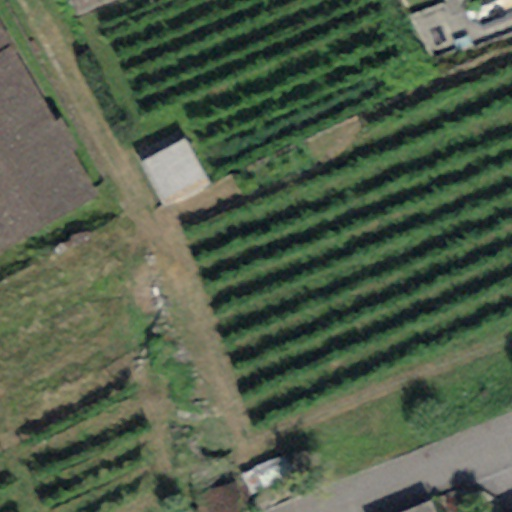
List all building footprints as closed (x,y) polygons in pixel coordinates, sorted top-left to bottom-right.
[(71,0),(76,10),(99,0),(71,0)] [(0,51),(9,46),(0,30),(0,51)] [(0,51),(0,143),(47,117),(9,46),(0,51)] [(0,248),(92,195),(47,117),(0,143),(0,248)] [(399,511),(434,511),(429,499),(399,511)]
